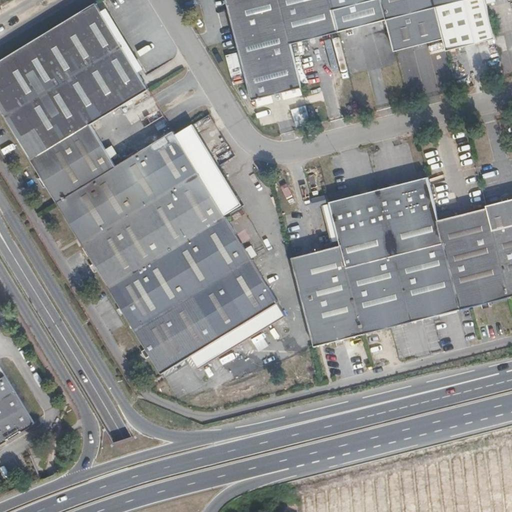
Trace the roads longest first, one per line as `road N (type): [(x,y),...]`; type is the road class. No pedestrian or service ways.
road 1 (trunk): [(511,377),(135,476),(39,511)]
road 2 (trunk): [(100,511),(511,402)]
road 3 (trunk): [(238,432),(183,438),(132,418),(0,199)]
road 4 (trunk): [(212,511),(242,488),(511,413)]
road 5 (tertiary): [(160,511),(9,250)]
road 6 (trunk): [(511,366),(238,432)]
road 7 (trunk): [(0,270),(92,430),(86,462),(50,487)]
road 8 (unclassified): [(267,149),(291,151),(511,97)]
road 9 (trunk): [(238,432),(50,487)]
road 10 (unclassified): [(267,149),(251,139),(162,0)]
